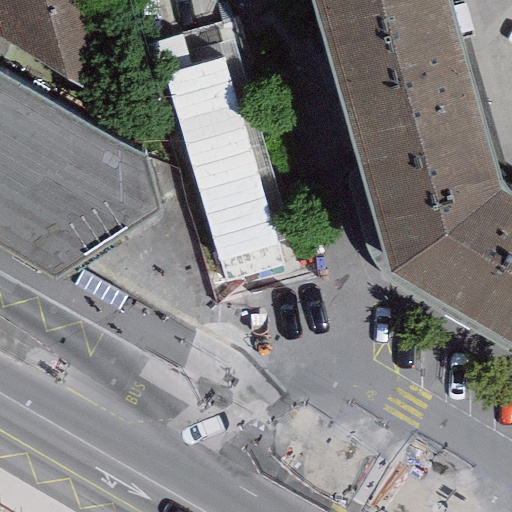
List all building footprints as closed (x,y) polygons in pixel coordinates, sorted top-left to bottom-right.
[(107,0),(0,0),(0,58),(4,75),(119,45),(107,0)] [(511,196),(505,193),(449,0),(320,0),(353,126),(393,271),(511,341),(511,196)] [(298,264),(251,55),(184,70),(231,279),(298,264)] [(4,75),(0,72),(0,239),(57,272),(160,211),(145,157),(4,75)] [(85,271),(76,286),(142,325),(153,312),(85,271)]
